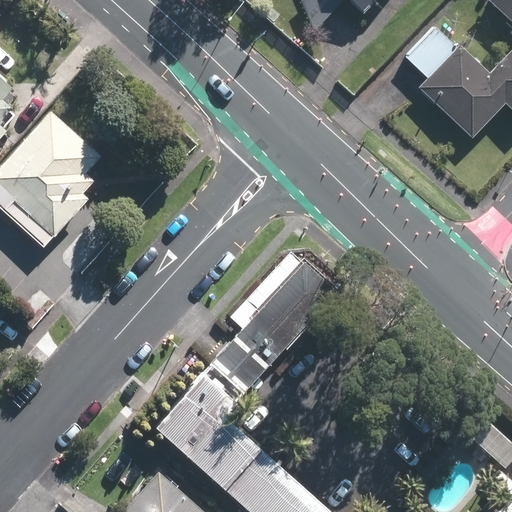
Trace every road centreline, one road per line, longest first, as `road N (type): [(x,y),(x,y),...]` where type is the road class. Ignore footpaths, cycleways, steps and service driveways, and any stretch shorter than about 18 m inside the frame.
road 1 (residential): [(0,466),(299,142)]
road 2 (primary): [(145,0),(299,142)]
road 3 (primary): [(299,142),(448,287)]
